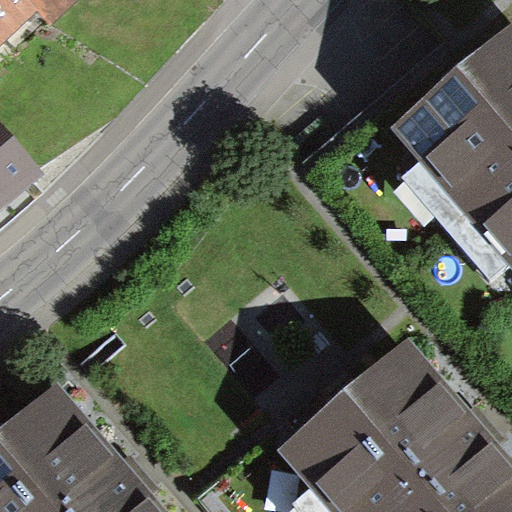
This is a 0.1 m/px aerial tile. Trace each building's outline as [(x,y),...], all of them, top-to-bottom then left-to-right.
[(0,0),(0,62),(68,0),(0,0)] [(511,34),(392,135),(511,274),(511,34)] [(0,216),(44,174),(0,127),(0,216)] [(400,347),(279,454),(329,511),(511,511),(511,473),(483,440),(400,347)] [(155,511),(137,490),(63,396),(0,446),(0,511),(155,511)]
